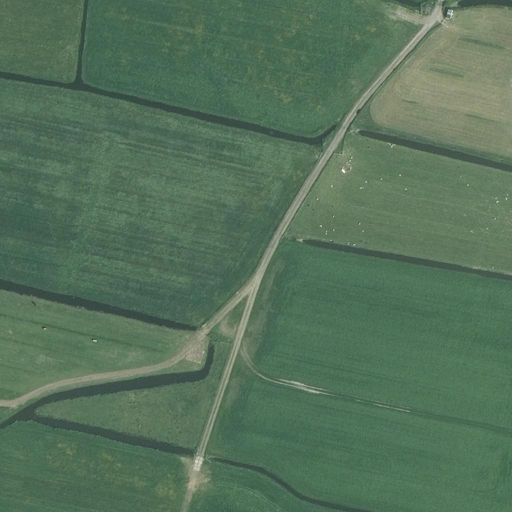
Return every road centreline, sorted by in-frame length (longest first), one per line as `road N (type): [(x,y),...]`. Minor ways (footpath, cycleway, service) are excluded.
road 1 (track): [(440,0),(319,167),(258,275),(188,493)]
road 2 (track): [(258,275),(169,363),(0,402)]
